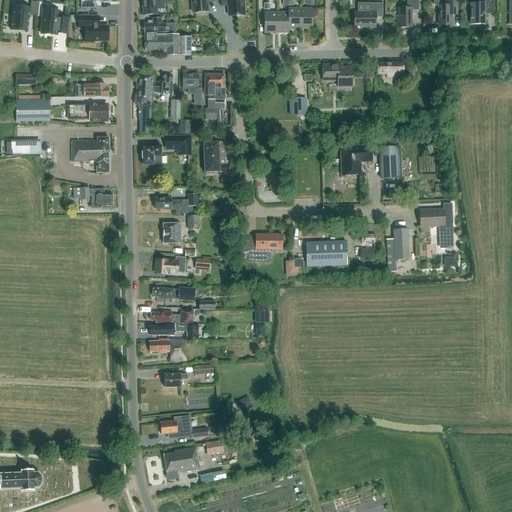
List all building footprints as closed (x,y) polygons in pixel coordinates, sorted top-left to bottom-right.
[(80,0),(80,8),(94,8),(94,2),(108,2),(108,0),(80,0)] [(161,2),(161,0),(141,0),(143,15),(157,15),(157,9),(164,9),(164,2),(161,2)] [(191,0),(192,13),(208,12),(207,2),(214,2),(214,0),(191,0)] [(220,0),(221,7),(228,6),(228,16),(244,15),(242,0),(220,0)] [(395,15),(395,27),(411,27),(411,10),(418,10),(418,2),(423,2),(422,0),(406,0),(407,8),(398,8),(398,15),(395,15)] [(457,0),(433,0),(433,2),(433,4),(435,6),(437,6),(438,6),(438,24),(451,24),(451,12),(457,12),(457,0)] [(470,25),(484,25),(484,14),(487,12),(494,12),(494,0),(477,0),(474,3),(470,3),(470,25)] [(29,8),(14,6),(14,5),(13,5),(10,31),(11,31),(11,29),(27,31),(27,32),(29,15),(37,16),(38,2),(31,2),(30,7),(29,7),(29,8)] [(370,4),(370,3),(357,3),(357,13),(354,13),(354,27),(362,27),(366,27),(366,28),(375,28),(375,18),(382,18),(382,4),(370,4)] [(288,13),(288,29),(300,29),(300,9),(288,9),(288,13)] [(312,29),(312,9),(300,9),(300,29),(312,29)] [(42,17),(41,34),(52,35),(57,35),(57,34),(59,11),(49,10),(43,10),(42,17)] [(276,33),(276,13),(264,13),(264,33),(276,33)] [(288,13),(276,13),(276,33),(288,33),(288,29),(288,13)] [(77,16),(77,30),(84,30),(84,43),(94,43),(94,41),(108,41),(108,26),(98,26),(98,16),(94,16),(77,16)] [(145,32),(145,34),(156,33),(176,32),(175,23),(165,23),(165,25),(161,25),(161,18),(153,18),(153,21),(147,21),(147,24),(144,24),(144,26),(143,27),(143,30),(145,32)] [(166,56),(191,55),(191,51),(191,48),(191,37),(178,37),(178,35),(156,35),(156,33),(145,34),(145,50),(155,50),(157,53),(166,52),(166,56)] [(377,74),(385,74),(386,77),(390,77),(394,74),(396,76),(396,77),(397,77),(402,77),(402,67),(395,67),(395,64),(393,63),(390,63),(376,63),(377,74)] [(338,68),(338,66),(323,65),(323,80),(337,81),(337,87),(351,87),(352,68),(338,68)] [(195,95),(195,105),(201,105),(201,88),(198,88),(198,75),(183,74),(183,89),(187,89),(187,92),(188,95),(195,95)] [(205,96),(208,96),(207,110),(205,109),(205,120),(217,120),(217,110),(214,110),(214,109),(214,104),(214,96),(214,95),(215,75),(205,74),(205,89),(205,96)] [(214,96),(224,96),(224,75),(215,75),(214,95),(214,96)] [(153,77),(138,76),(137,106),(141,106),(139,134),(150,135),(153,77)] [(172,77),(164,77),(162,79),(162,81),(160,81),(160,87),(152,88),(152,94),(171,95),(172,77)] [(105,84),(95,84),(84,84),(84,97),(108,97),(108,88),(105,88),(105,84)] [(214,96),(214,104),(224,104),(224,96),(214,96)] [(295,99),(296,115),(306,115),(305,99),(295,99)] [(179,118),(180,101),(170,100),(169,118),(179,118)] [(50,122),(50,102),(15,102),(15,122),(50,122)] [(106,104),(68,105),(68,120),(89,119),(89,121),(106,121),(106,119),(108,119),(108,115),(106,114),(106,104)] [(191,134),(192,121),(182,120),(181,133),(191,134)] [(396,134),(381,134),(382,147),(396,146),(396,134)] [(177,137),(165,137),(165,151),(177,150),(177,156),(191,156),(190,137),(177,137)] [(97,142),(72,142),(72,163),(97,162),(97,174),(109,174),(109,154),(110,154),(110,149),(109,148),(109,138),(97,138),(97,142)] [(7,142),(7,156),(41,155),(41,141),(7,142)] [(229,143),(204,143),(205,172),(229,171),(229,143)] [(161,146),(142,147),(142,166),(161,165),(161,146)] [(342,176),(361,175),(360,166),(359,166),(359,160),(372,160),(372,162),(372,146),(353,147),(353,152),(341,152),(342,176)] [(400,148),(380,149),(381,179),(401,178),(400,148)] [(89,196),(91,196),(91,209),(101,209),(101,206),(113,206),(112,195),(104,195),(104,189),(89,189),(89,188),(79,188),(79,199),(79,200),(89,200),(89,196)] [(387,190),(388,199),(397,199),(396,190),(387,190)] [(164,200),(155,201),(155,209),(163,209),(163,210),(176,210),(176,214),(192,214),(192,207),(199,207),(199,195),(188,195),(188,201),(171,201),(171,199),(164,199),(164,200)] [(444,210),(420,211),(421,228),(440,227),(441,249),(447,249),(447,248),(453,248),(452,205),(443,205),(444,210)] [(197,230),(197,217),(188,217),(188,230),(197,230)] [(180,224),(163,224),(163,244),(180,244),(180,224)] [(396,272),(396,261),(409,260),(408,230),(394,231),(394,242),(387,243),(389,273),(396,272)] [(375,235),(361,234),(359,259),(373,260),(375,235)] [(273,250),(282,250),(282,235),(256,235),(256,241),(247,241),(248,261),(265,261),(265,253),(273,253),(273,250)] [(295,268),(307,268),(347,266),(346,242),(306,244),(307,264),(303,264),(303,262),(301,260),(296,260),(294,262),(295,268)] [(175,261),(157,260),(156,267),(155,268),(156,271),(156,274),(174,275),(174,271),(184,271),(185,258),(176,257),(175,261)] [(454,267),(454,257),(443,257),(444,267),(454,267)] [(210,260),(196,259),(195,270),(209,271),(210,260)] [(179,300),(194,301),(195,290),(179,288),(179,291),(173,290),(153,288),(153,297),(158,297),(157,300),(173,301),(173,299),(179,299),(179,300)] [(200,302),(199,310),(214,310),(215,302),(200,302)] [(180,315),(178,315),(171,315),(171,312),(160,311),(160,313),(150,312),(150,320),(155,321),(155,323),(170,324),(170,323),(179,323),(179,324),(191,324),(192,310),(180,310),(180,315)] [(269,322),(269,310),(255,311),(256,323),(269,322)] [(165,324),(165,326),(149,326),(149,334),(153,334),(153,335),(165,335),(165,334),(174,334),(174,332),(187,332),(187,338),(198,338),(198,326),(179,326),(179,325),(165,324)] [(255,338),(264,338),(264,325),(255,325),(255,338)] [(149,342),(149,352),(159,351),(160,353),(170,352),(170,362),(186,361),(185,338),(169,339),(158,340),(158,342),(149,342)] [(194,367),(194,375),(213,374),(212,366),(194,367)] [(164,375),(164,387),(180,387),(180,380),(187,380),(187,375),(180,375),(180,374),(164,375)] [(252,407),(248,397),(239,401),(244,411),(252,407)] [(175,421),(160,423),(161,435),(169,434),(169,438),(187,436),(190,438),(192,438),(191,431),(189,431),(187,419),(189,419),(189,418),(175,419),(175,421)] [(226,427),(213,428),(214,436),(227,434),(226,427)] [(207,429),(191,431),(192,438),(208,436),(207,429)] [(222,440),(223,451),(230,449),(229,439),(222,440)] [(205,443),(207,455),(223,452),(223,451),(222,440),(205,443)] [(165,474),(166,473),(166,474),(165,476),(166,479),(167,479),(167,481),(178,479),(177,473),(199,469),(196,447),(174,451),(174,453),(162,455),(165,474)] [(21,474),(0,474),(0,488),(21,488),(21,491),(33,491),(33,488),(39,488),(42,483),(42,478),(38,474),(33,474),(33,472),(21,472),(21,474)]
